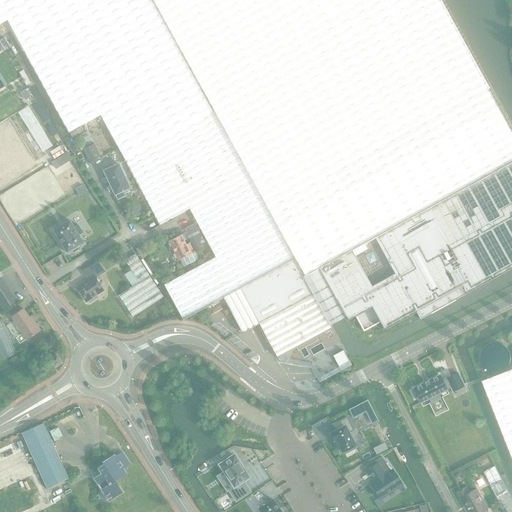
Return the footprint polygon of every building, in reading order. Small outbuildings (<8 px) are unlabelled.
[(0,0),(0,24),(7,21),(11,29),(69,133),(80,127),(90,121),(100,115),(125,160),(159,224),(190,208),(214,256),(215,258),(164,285),(182,319),(183,320),(184,319),(223,298),(240,289),(258,324),(313,295),(329,325),(343,317),(345,316),(347,320),(355,316),(363,331),(379,323),(383,330),(384,329),(416,312),(420,319),(511,268),(511,135),(437,0),(0,0)] [(0,39),(0,51),(10,47),(5,37),(0,39)] [(23,70),(19,73),(26,86),(30,83),(23,70)] [(30,97),(26,89),(20,93),(25,100),(30,97)] [(45,150),(32,129),(21,136),(34,157),(45,150)] [(83,150),(89,161),(90,164),(101,158),(94,144),(83,150)] [(60,146),(49,152),(54,159),(64,153),(60,146)] [(67,152),(51,162),(56,170),(72,159),(67,152)] [(124,195),(122,191),(130,187),(118,163),(103,170),(115,194),(116,194),(118,198),(124,195)] [(83,185),(75,189),(79,196),(87,192),(83,185)] [(69,220),(53,230),(66,252),(80,244),(83,242),(80,237),(69,220)] [(194,249),(206,243),(201,232),(189,237),(194,249)] [(190,243),(188,244),(187,243),(186,244),(181,234),(169,240),(178,260),(180,259),(184,267),(199,260),(190,243)] [(138,281),(118,295),(133,316),(163,297),(135,253),(125,260),(138,281)] [(213,257),(210,253),(203,257),(205,261),(213,257)] [(47,262),(50,271),(59,269),(57,259),(47,262)] [(76,287),(80,292),(86,301),(88,300),(90,302),(98,297),(96,294),(103,290),(95,277),(104,271),(98,261),(83,271),(88,279),(76,287)] [(0,304),(3,309),(16,300),(2,279),(0,280),(0,304)] [(240,289),(223,298),(242,333),(258,324),(240,289)] [(313,295),(258,324),(277,357),(331,329),(329,325),(313,295)] [(220,305),(204,313),(207,318),(223,309),(220,305)] [(26,340),(40,330),(35,323),(33,324),(24,309),(11,318),(26,340)] [(0,356),(2,361),(16,354),(0,318),(0,356)] [(338,367),(349,361),(343,350),(333,356),(338,367)] [(62,363),(57,355),(50,359),(55,367),(62,363)] [(511,369),(482,381),(509,448),(511,456),(511,369)] [(456,371),(442,378),(440,375),(413,388),(414,390),(411,392),(415,399),(418,397),(421,403),(429,398),(431,403),(441,398),(438,394),(446,390),(446,389),(451,387),(453,392),(464,386),(456,371)] [(371,409),(367,400),(348,410),(353,418),(365,412),(371,409)] [(336,431),(330,434),(334,441),(336,440),(342,452),(355,446),(348,433),(353,430),(347,417),(332,425),(336,431)] [(46,488),(68,478),(44,423),(23,432),(24,433),(16,437),(33,474),(38,472),(46,488)] [(383,444),(376,447),(379,453),(386,450),(383,444)] [(383,456),(391,468),(393,467),(400,478),(409,472),(403,463),(400,465),(391,451),(383,456)] [(114,481),(120,477),(126,474),(122,468),(128,464),(121,452),(115,456),(113,455),(101,462),(102,464),(97,468),(101,474),(94,478),(107,501),(121,492),(114,481)] [(221,463),(219,465),(233,486),(230,488),(229,487),(228,488),(236,501),(250,492),(243,481),(249,477),(244,470),(239,462),(234,455),(232,456),(231,454),(220,461),(221,463)] [(377,464),(367,471),(372,479),(373,478),(375,481),(370,484),(380,499),(402,485),(392,470),(391,471),(381,457),(375,461),(377,464)] [(511,511),(511,497),(496,466),(484,472),(504,511),(511,511)] [(488,511),(476,490),(461,497),(468,511),(467,511),(488,511)] [(260,511),(280,511),(273,500),(258,509),(260,511)]
